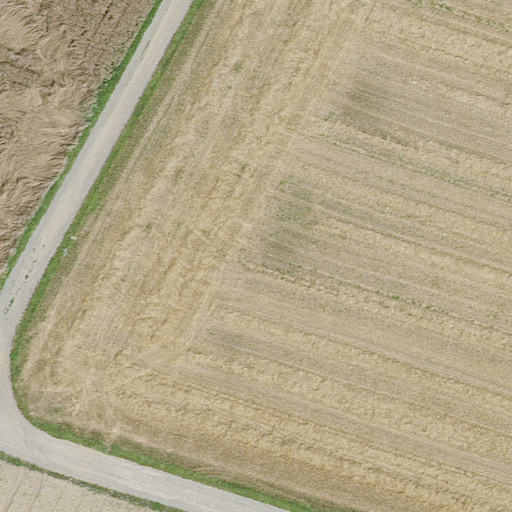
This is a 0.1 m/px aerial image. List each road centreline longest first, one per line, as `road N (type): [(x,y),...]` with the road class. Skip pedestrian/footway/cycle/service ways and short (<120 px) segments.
road 1 (track): [(178,0),(0,335)]
road 2 (track): [(236,511),(0,432)]
